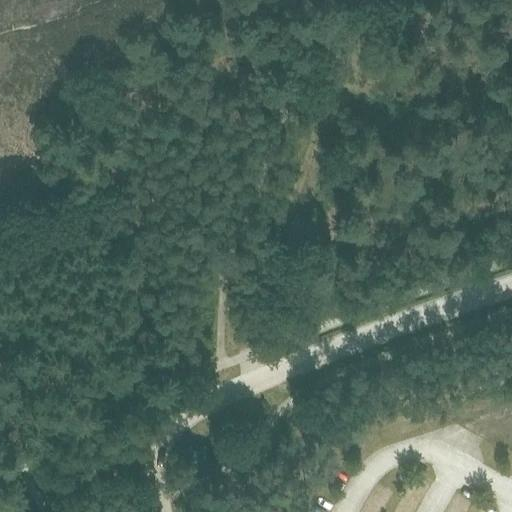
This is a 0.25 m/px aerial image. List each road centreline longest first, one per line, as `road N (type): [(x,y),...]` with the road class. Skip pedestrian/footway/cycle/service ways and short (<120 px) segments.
road 1 (unclassified): [(161,498),(161,440),(193,405),(511,285)]
road 2 (track): [(262,378),(252,352),(256,306),(371,0)]
